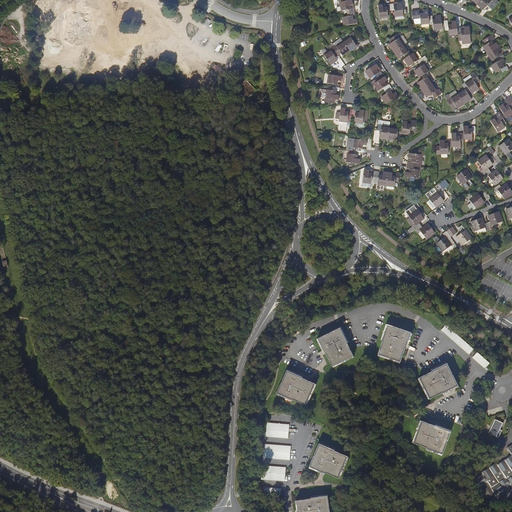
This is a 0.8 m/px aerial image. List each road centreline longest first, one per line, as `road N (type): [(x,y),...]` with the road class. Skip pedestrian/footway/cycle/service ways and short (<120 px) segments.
road 1 (unknown): [(66,0),(28,30),(43,67),(171,76),(175,32),(199,0)]
road 2 (residential): [(497,384),(431,331),(383,310),(318,327),(282,365)]
road 3 (unclassified): [(249,347),(237,384),(229,486)]
road 4 (tertiary): [(276,20),(278,65),(299,142)]
